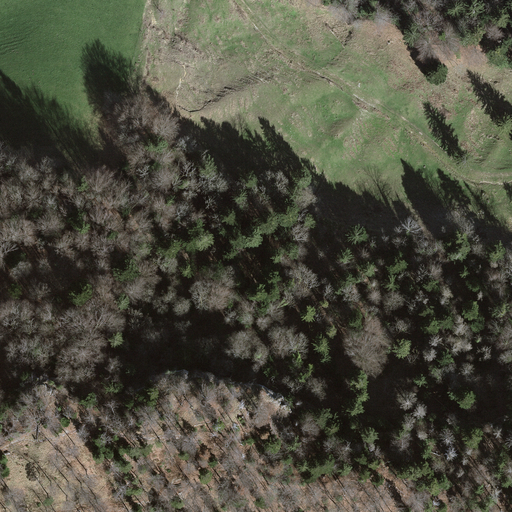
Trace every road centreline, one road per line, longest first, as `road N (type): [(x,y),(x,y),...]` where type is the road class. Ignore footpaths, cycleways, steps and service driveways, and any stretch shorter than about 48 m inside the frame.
road 1 (track): [(511,175),(483,177),(451,164),(396,113),(282,47),(236,0)]
road 2 (track): [(58,511),(179,488)]
